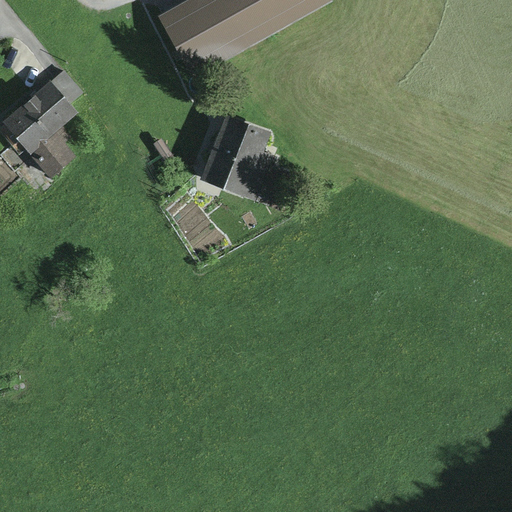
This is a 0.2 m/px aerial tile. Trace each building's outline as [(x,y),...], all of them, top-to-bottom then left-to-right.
[(183,0),(159,13),(193,75),(329,0),(183,0)] [(64,70),(51,81),(70,103),(83,92),(64,70)] [(50,80),(3,119),(6,122),(0,127),(0,128),(21,153),(26,148),(50,176),(73,156),(52,130),(76,110),(70,103),(51,81),(50,80)] [(227,113),(202,176),(280,206),(294,172),(273,164),(277,155),(264,150),(271,130),(227,113)] [(250,212),(242,217),(248,227),(257,221),(250,212)]
